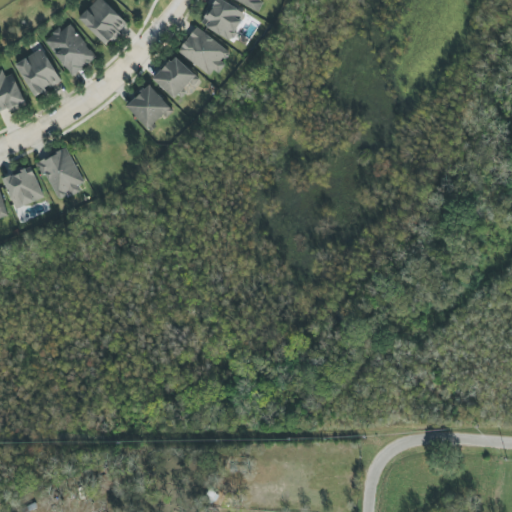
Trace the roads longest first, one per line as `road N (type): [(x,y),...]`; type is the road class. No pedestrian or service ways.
road 1 (residential): [(0,146),(61,121),(111,82),(181,0)]
road 2 (residential): [(366,511),(374,467),(405,442),(511,440)]
